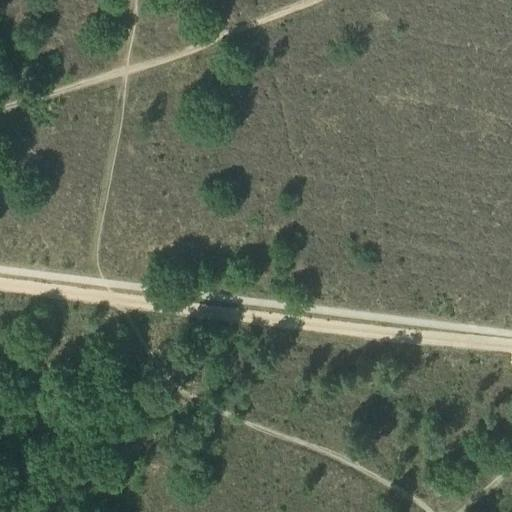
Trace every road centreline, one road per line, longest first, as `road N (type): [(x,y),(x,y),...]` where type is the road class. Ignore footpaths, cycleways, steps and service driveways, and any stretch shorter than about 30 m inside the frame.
road 1 (track): [(0,283),(511,345)]
road 2 (track): [(317,0),(184,54),(0,110)]
